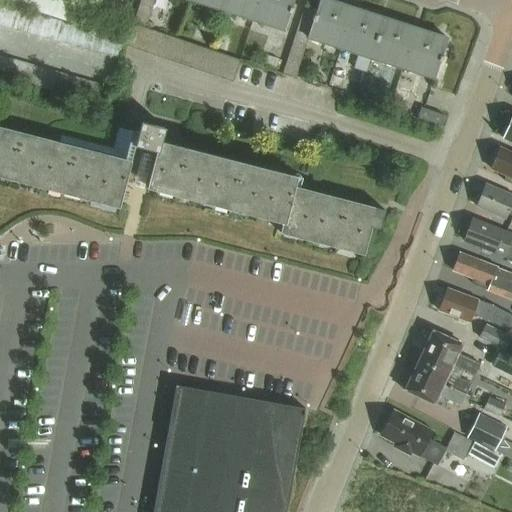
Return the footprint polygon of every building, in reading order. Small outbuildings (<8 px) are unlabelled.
[(0,0),(0,1),(56,20),(66,23),(72,1),(70,0),(0,0)] [(143,0),(136,22),(148,26),(156,0),(184,0),(190,2),(190,0),(143,0)] [(190,0),(190,2),(222,12),(225,0),(190,0)] [(225,0),(222,12),(254,22),(260,0),(225,0)] [(260,0),(254,22),(286,32),(295,0),(260,0)] [(306,8),(285,73),(298,77),(309,40),(339,50),(352,9),(324,0),(319,0),(316,11),(306,8)] [(1,26),(11,29),(16,9),(6,6),(1,26)] [(11,29),(21,32),(26,12),(16,9),(11,29)] [(352,9),(339,50),(371,60),(384,19),(352,9)] [(21,32),(31,34),(36,15),(26,12),(21,32)] [(31,34),(41,37),(46,17),(36,15),(31,34)] [(41,37),(51,40),(56,20),(46,17),(41,37)] [(384,19),(371,60),(403,70),(416,29),(384,19)] [(61,43),(67,23),(66,23),(56,20),(51,40),(61,43)] [(209,32),(197,28),(192,43),(210,49),(215,34),(213,33),(216,24),(212,22),(209,32)] [(71,45),(77,26),(67,23),(61,43),(71,45)] [(81,48),(87,28),(77,26),(71,45),(81,48)] [(145,29),(135,26),(127,48),(138,52),(145,29)] [(91,51),(97,31),(87,28),(81,48),(91,51)] [(156,33),(145,29),(138,52),(149,55),(156,33)] [(416,29),(403,70),(435,80),(448,39),(416,29)] [(91,51),(101,54),(107,34),(97,31),(91,51)] [(167,36),(156,33),(149,55),(160,59),(167,36)] [(111,56),(117,37),(107,34),(101,54),(111,56)] [(178,40),(167,36),(160,59),(170,62),(178,40)] [(121,59),(127,39),(117,37),(111,56),(121,59)] [(181,66),(188,43),(178,40),(170,62),(181,66)] [(199,47),(188,43),(181,66),(192,69),(199,47)] [(210,50),(199,47),(192,69),(203,73),(210,50)] [(221,54),(210,50),(203,73),(213,76),(221,54)] [(231,57),(221,54),(213,76),(224,80),(231,57)] [(0,77),(3,78),(8,58),(0,55),(0,77)] [(242,61),(231,57),(224,80),(235,83),(242,61)] [(267,57),(264,68),(275,71),(278,61),(267,57)] [(13,81),(18,61),(8,58),(3,78),(13,81)] [(23,84),(28,64),(18,61),(13,81),(23,84)] [(33,86),(39,66),(28,64),(23,84),(33,86)] [(43,89),(49,69),(39,66),(33,86),(43,89)] [(53,92),(59,72),(49,69),(43,89),(53,92)] [(63,95),(69,75),(59,72),(53,92),(63,95)] [(73,98),(79,78),(69,75),(63,95),(73,98)] [(83,100),(89,81),(79,78),(73,98),(83,100)] [(94,103),(99,83),(89,81),(83,100),(94,103)] [(105,106),(110,86),(99,83),(94,103),(105,106)] [(441,128),(445,116),(421,108),(417,119),(441,128)] [(381,230),(386,211),(375,208),(373,215),(294,195),(296,185),(164,149),(168,130),(143,124),(140,134),(137,149),(158,154),(149,189),(284,223),(281,234),(364,254),(371,228),(381,230)] [(0,175),(122,207),(132,168),(137,149),(140,134),(121,129),(115,151),(64,138),(61,149),(0,132),(0,175)] [(511,154),(501,149),(493,171),(507,177),(505,182),(511,185),(511,154)] [(510,216),(511,216),(511,196),(488,186),(478,209),(507,221),(510,216)] [(511,235),(474,220),(465,242),(506,259),(511,261),(511,235)] [(511,299),(511,273),(462,255),(455,272),(475,280),(473,285),(498,294),(511,299)] [(511,327),(511,316),(495,308),(449,290),(440,312),(471,324),(474,315),(490,321),(490,322),(510,332),(511,327)] [(511,340),(511,339),(487,326),(479,339),(506,353),(511,340)] [(475,377),(481,365),(459,354),(463,345),(434,332),(425,352),(454,366),(475,377)] [(511,377),(511,357),(498,351),(490,367),(511,377)] [(450,375),(454,366),(425,352),(415,372),(467,396),(472,385),(450,375)] [(462,407),(467,396),(415,372),(406,392),(435,406),(439,396),(462,407)] [(285,511),(287,508),(287,506),(305,410),(268,404),(177,387),(153,511),(285,511)] [(489,398),(484,410),(499,418),(505,405),(489,398)] [(454,434),(445,449),(430,441),(435,433),(414,421),(413,423),(394,412),(381,436),(398,445),(396,448),(411,456),(413,452),(438,466),(445,453),(461,462),(471,444),(454,434)] [(479,414),(468,438),(511,459),(511,444),(501,439),(507,427),(479,414)] [(474,442),(468,454),(479,460),(485,448),(474,442)] [(354,511),(450,511),(454,501),(401,483),(399,489),(366,478),(354,511)]
